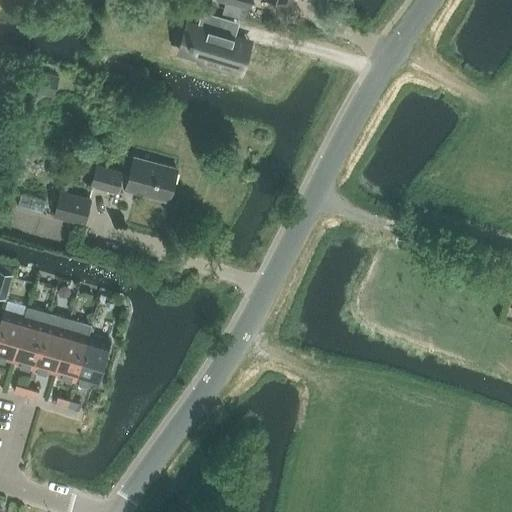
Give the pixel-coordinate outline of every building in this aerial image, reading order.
[(217,0),(218,0),(248,9),(250,0),(279,0),(289,2),(289,0),(217,0)] [(187,63),(240,81),(251,50),(229,43),(235,28),(208,19),(203,34),(197,33),(187,63)] [(54,95),(58,74),(31,68),(26,89),(54,95)] [(158,167),(132,160),(129,173),(96,164),(91,186),(116,192),(117,186),(168,200),(176,168),(159,163),(158,167)] [(85,226),(87,216),(92,198),(60,190),(52,217),(85,226)] [(0,296),(5,298),(11,275),(0,271),(0,296)] [(100,296),(97,304),(103,306),(105,297),(100,296)] [(4,309),(0,322),(0,357),(5,359),(11,361),(13,361),(14,357),(28,306),(27,306),(25,315),(4,309)] [(14,357),(13,361),(20,363),(33,367),(49,312),(28,306),(14,357)] [(49,312),(33,367),(46,371),(54,373),(55,369),(70,318),(49,312)] [(55,369),(54,373),(62,375),(75,379),(90,324),(70,318),(55,369)] [(90,324),(75,379),(88,383),(96,385),(98,381),(110,339),(89,333),(91,324),(90,324)] [(25,395),(27,387),(16,384),(14,391),(25,395)] [(27,387),(25,395),(37,398),(39,391),(27,387)] [(67,407),(69,399),(58,396),(56,403),(67,407)] [(69,399),(67,407),(78,410),(80,402),(69,399)]
